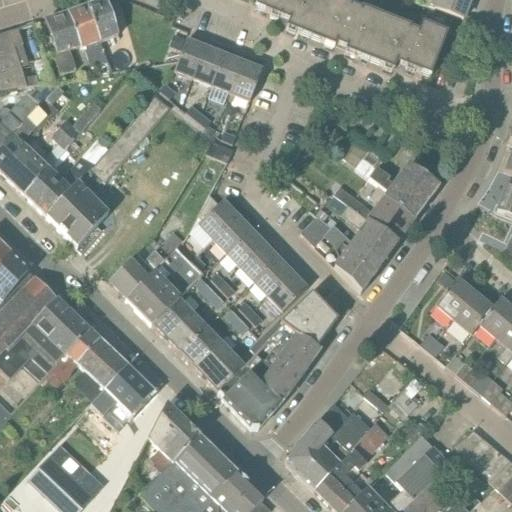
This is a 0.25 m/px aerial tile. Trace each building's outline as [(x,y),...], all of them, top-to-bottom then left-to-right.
[(285,31),(310,40),(325,0),(258,0),(254,10),(288,23),(285,31)] [(344,54),(368,63),(386,19),(361,9),(361,10),(352,6),(352,5),(339,0),(325,0),(310,40),(334,50),(335,47),(345,50),(344,54)] [(432,10),(432,11),(462,22),(470,0),(416,0),(415,4),(432,10)] [(127,31),(117,35),(105,2),(86,9),(103,56),(106,65),(110,76),(140,71),(127,31)] [(109,76),(110,76),(106,65),(103,56),(86,9),(67,16),(79,51),(80,50),(81,54),(84,53),(93,79),(110,77),(109,76)] [(76,73),(70,54),(79,51),(67,16),(44,23),(50,42),(55,55),(52,56),(60,78),(76,73)] [(386,19),(368,63),(393,73),(396,66),(429,79),(447,35),(421,25),(418,33),(410,29),(411,28),(386,19)] [(0,94),(25,90),(36,88),(36,90),(40,89),(52,86),(49,76),(24,80),(22,73),(29,70),(18,33),(19,33),(18,32),(0,37),(0,94)] [(173,37),(168,49),(180,54),(185,41),(173,37)] [(173,76),(192,83),(205,50),(185,43),(173,76)] [(192,83),(211,91),(224,58),(205,50),(192,83)] [(211,91),(230,98),(243,65),(224,58),(211,91)] [(243,65),(230,98),(249,106),(262,73),(243,65)] [(0,152),(0,177),(23,200),(47,173),(49,171),(65,152),(73,144),(101,111),(93,104),(72,127),(66,122),(49,140),(57,147),(42,164),(25,149),(68,102),(62,96),(64,95),(59,89),(63,84),(60,85),(45,101),(44,103),(21,129),(20,129),(13,138),(0,152)] [(8,118),(20,129),(21,129),(44,103),(45,101),(60,85),(52,86),(53,86),(36,90),(38,92),(23,100),(8,118)] [(169,103),(175,95),(165,87),(159,94),(169,103)] [(108,152),(88,174),(102,185),(104,187),(169,112),(154,99),(108,152)] [(0,152),(13,138),(0,126),(0,120),(7,114),(0,105),(0,104),(1,104),(0,102),(0,152)] [(195,123),(201,116),(191,108),(185,115),(195,123)] [(338,118),(330,111),(325,118),(333,124),(338,118)] [(195,123),(205,131),(207,128),(211,124),(201,116),(195,123)] [(207,128),(205,131),(213,138),(215,132),(207,128)] [(220,144),(232,148),(235,140),(223,136),(220,144)] [(337,158),(356,172),(369,154),(350,140),(337,158)] [(81,159),(61,182),(49,171),(47,173),(23,200),(46,223),(71,195),(78,186),(88,174),(108,152),(97,142),(81,160),(81,159)] [(65,152),(71,158),(79,149),(73,144),(65,152)] [(211,146),(204,158),(226,167),(232,154),(211,146)] [(377,191),(416,219),(438,190),(408,168),(392,190),(385,185),(388,182),(376,173),(368,183),(377,190),(377,191)] [(92,200),(90,198),(78,186),(71,195),(46,223),(75,253),(108,217),(104,213),(92,200)] [(511,188),(506,187),(495,215),(511,221),(511,236),(503,256),(511,260),(511,188)] [(346,210),(396,246),(416,219),(377,191),(369,201),(377,206),(372,214),(339,190),(332,199),(335,201),(334,202),(346,210)] [(218,208),(209,199),(197,220),(201,224),(196,229),(211,243),(236,219),(222,204),(218,208)] [(396,246),(346,210),(340,219),(360,233),(351,245),(379,270),(396,246)] [(325,225),(329,219),(322,214),(318,219),(325,225)] [(211,243),(225,258),(250,234),(236,219),(211,243)] [(313,251),(324,240),(331,232),(326,228),(316,221),(299,237),(313,251)] [(326,228),(331,232),(333,231),(334,231),(338,226),(332,221),(326,228)] [(333,231),(331,232),(324,240),(344,258),(334,272),(359,297),(379,270),(351,245),(334,231),(333,231)] [(225,258),(239,273),(264,248),(250,234),(225,258)] [(108,287),(125,305),(174,253),(179,248),(183,244),(174,235),(143,266),(137,259),(108,287)] [(322,243),(317,247),(326,255),(330,251),(322,243)] [(0,268),(11,257),(0,247),(0,268)] [(239,273),(253,287),(278,263),(264,248),(239,273)] [(180,302),(202,279),(197,275),(188,266),(174,253),(125,305),(149,330),(180,302)] [(0,309),(29,275),(11,257),(0,268),(0,309)] [(197,275),(199,274),(205,268),(196,258),(193,261),(188,266),(197,275)] [(253,287),(267,302),(293,277),(278,263),(253,287)] [(0,374),(9,384),(30,362),(47,379),(57,369),(67,359),(89,334),(29,275),(0,309),(0,374)] [(445,275),(437,284),(447,292),(455,283),(445,275)] [(219,292),(226,285),(217,276),(210,283),(219,292)] [(267,302),(281,316),(307,292),(293,277),(267,302)] [(434,309),(452,324),(474,297),(456,282),(434,309)] [(226,285),(219,292),(227,301),(234,295),(226,285)] [(207,303),(215,296),(206,286),(198,293),(207,303)] [(215,296),(207,303),(216,312),(223,305),(215,296)] [(280,326),(282,329),(318,355),(319,354),(316,352),(337,323),(311,296),(280,326)] [(452,324),(470,338),(477,329),(491,311),(474,297),(452,324)] [(149,330),(163,343),(193,315),(180,302),(149,330)] [(478,331),(495,344),(511,323),(511,312),(499,302),(491,311),(477,329),(470,338),(470,339),(478,331)] [(247,321),(254,314),(245,305),(238,312),(247,321)] [(233,329),(240,322),(231,313),(224,320),(233,329)] [(254,314),(247,321),(256,330),(263,323),(254,314)] [(163,343),(176,357),(206,329),(193,315),(163,343)] [(240,322),(233,329),(241,338),(249,331),(240,322)] [(271,330),(276,335),(282,329),(280,326),(278,323),(271,330)] [(498,361),(506,367),(511,359),(511,323),(495,344),(505,352),(498,361)] [(176,357),(189,370),(219,342),(206,329),(176,357)] [(270,342),(267,345),(275,352),(262,365),(269,372),(259,386),(280,407),(318,355),(282,329),(276,335),(275,337),(270,342)] [(265,336),(270,342),(276,335),(271,330),(265,336)] [(104,394),(126,371),(89,334),(67,359),(57,369),(47,379),(45,381),(57,393),(71,378),(70,377),(77,370),(83,376),(72,387),(92,407),(89,409),(90,409),(104,394)] [(258,342),(264,348),(270,342),(265,336),(258,342)] [(418,349),(426,355),(435,344),(428,338),(418,349)] [(189,370),(202,384),(232,356),(219,342),(189,370)] [(249,352),(255,358),(264,348),(258,342),(249,352)] [(435,344),(426,355),(434,362),(443,350),(435,344)] [(202,384),(216,399),(244,370),(245,369),(232,356),(202,384)] [(454,379),(462,385),(471,373),(464,367),(454,379)] [(129,419),(135,413),(154,431),(166,408),(126,371),(104,394),(90,409),(101,420),(115,406),(129,419)] [(471,373),(462,385),(470,391),(479,380),(471,373)] [(259,386),(249,375),(220,403),(249,433),(250,434),(256,434),(257,433),(280,407),(259,386)] [(363,401),(383,416),(387,410),(368,394),(363,401)] [(490,407),(497,413),(506,402),(499,396),(490,407)] [(511,406),(506,402),(497,413),(505,420),(511,410),(511,406)] [(0,422),(4,426),(12,417),(0,405),(0,422)] [(198,439),(166,408),(154,431),(148,440),(149,441),(147,444),(171,467),(172,466),(198,439)] [(349,454),(368,432),(352,417),(344,426),(330,411),(317,425),(349,454)] [(286,469),(312,495),(349,454),(317,425),(286,461),(285,461),(285,469),(286,469)] [(312,495),(330,511),(346,511),(366,491),(373,485),(380,478),(375,473),(357,491),(345,479),(354,470),(358,475),(366,466),(365,464),(388,439),(375,426),(368,432),(349,454),(312,495)] [(455,449),(465,460),(482,443),(472,435),(457,447),(455,449)] [(346,511),(402,511),(410,505),(437,479),(443,473),(447,464),(433,449),(432,450),(421,438),(384,475),(396,489),(393,491),(399,497),(386,509),(368,491),(381,479),(380,478),(373,485),(366,491),(346,511)] [(171,467),(162,476),(138,498),(151,511),(219,511),(220,509),(214,503),(238,478),(198,439),(172,466),(171,467)] [(465,460),(473,468),(491,450),(482,443),(465,460)] [(473,468),(481,477),(500,458),(491,450),(473,468)] [(481,477),(489,485),(510,465),(500,458),(481,477)] [(489,485),(495,491),(497,494),(511,479),(511,467),(510,465),(489,485)] [(36,467),(14,491),(36,511),(76,511),(80,508),(36,467)] [(267,511),(260,505),(263,503),(238,478),(214,503),(220,509),(219,511),(267,511)] [(425,511),(448,492),(438,480),(437,479),(410,505),(402,511),(425,511)] [(511,479),(508,483),(497,494),(504,500),(511,507),(511,479)] [(472,511),(480,505),(466,491),(444,511),(472,511)]
